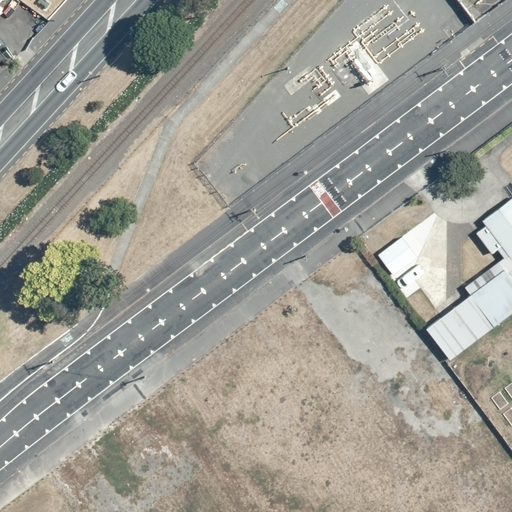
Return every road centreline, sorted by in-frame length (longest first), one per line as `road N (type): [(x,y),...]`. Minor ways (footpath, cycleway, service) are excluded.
road 1 (tertiary): [(0,445),(511,58)]
road 2 (secondary): [(114,0),(0,125)]
